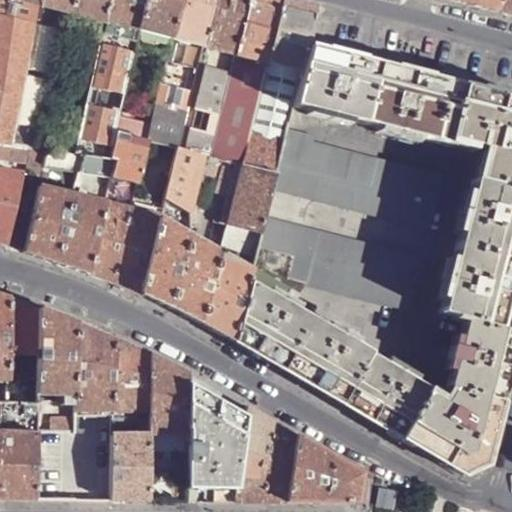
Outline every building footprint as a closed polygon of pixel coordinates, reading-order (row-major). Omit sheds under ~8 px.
[(0,0),(0,143),(12,145),(13,139),(41,5),(19,0),(0,0)] [(42,0),(41,5),(72,13),(75,0),(42,0)] [(75,0),(72,13),(106,22),(110,0),(75,0)] [(110,0),(106,22),(139,31),(146,0),(110,0)] [(146,0),(139,31),(172,39),(182,0),(146,0)] [(182,0),(172,39),(205,48),(216,0),(182,0)] [(216,0),(205,48),(237,56),(250,0),(216,0)] [(250,0),(237,56),(268,65),(284,0),(250,0)] [(290,0),(284,0),(268,65),(300,73),(306,47),(317,7),(303,3),(290,0)] [(493,11),(503,13),(506,0),(469,0),(469,5),(493,11)] [(511,15),(511,0),(506,0),(503,13),(511,15)] [(106,22),(100,47),(133,55),(139,31),(106,22)] [(205,48),(172,39),(150,125),(147,140),(149,141),(177,148),(178,149),(200,67),(205,48)] [(78,144),(76,154),(83,155),(112,159),(117,140),(118,133),(115,132),(119,117),(133,55),(100,47),(78,144)] [(341,119),(358,60),(306,47),(300,73),(291,106),(305,109),(325,114),(331,116),(341,119)] [(232,76),(211,157),(219,159),(238,164),(242,165),(268,65),(237,56),(232,76)] [(358,60),(341,119),(346,120),(360,124),(377,65),(358,60)] [(242,165),(274,173),(285,134),(291,106),(300,73),(268,65),(242,165)] [(461,88),(377,65),(360,124),(374,127),(394,133),(400,134),(415,138),(431,142),(440,109),(455,113),(461,88)] [(200,67),(178,149),(205,156),(211,157),(232,76),(200,67)] [(511,100),(461,88),(455,113),(440,109),(431,142),(449,147),(450,142),(474,149),(480,150),(484,151),(477,183),(511,191),(511,100)] [(422,260),(410,306),(432,312),(436,294),(438,288),(443,273),(449,274),(455,249),(449,247),(454,227),(456,221),(459,206),(466,207),(472,182),(480,150),(474,149),(472,153),(449,147),(431,142),(415,138),(414,144),(399,140),(392,138),(373,133),(374,127),(360,124),(346,120),(344,126),(329,122),(323,120),(304,115),(305,109),(291,106),(285,134),(443,177),(430,230),(271,187),(264,217),(422,260)] [(323,120),(325,114),(305,109),(304,115),(323,120)] [(331,116),(329,122),(344,126),(346,120),(341,119),(331,116)] [(119,117),(115,132),(118,133),(147,140),(150,125),(119,117)] [(392,138),(394,133),(374,127),(373,133),(392,138)] [(113,176),(139,182),(146,148),(149,141),(147,140),(118,133),(117,140),(112,159),(117,160),(113,176)] [(430,230),(443,177),(285,134),(274,173),(271,187),(430,230)] [(400,134),(399,140),(414,144),(415,138),(400,134)] [(13,139),(12,145),(42,149),(44,143),(13,139)] [(44,143),(42,149),(49,151),(76,154),(78,144),(45,139),(44,143)] [(450,142),(449,147),(472,153),(474,149),(450,142)] [(0,143),(0,159),(28,165),(26,176),(41,179),(45,168),(49,151),(42,149),(12,145),(0,143)] [(177,148),(164,201),(190,214),(191,214),(199,174),(203,161),(205,156),(178,149),(177,148)] [(477,183),(484,151),(480,150),(472,182),(477,183)] [(49,151),(45,168),(78,174),(79,171),(83,155),(76,154),(49,151)] [(83,155),(79,171),(113,176),(117,160),(112,159),(83,155)] [(214,178),(217,165),(203,161),(199,174),(214,178)] [(242,165),(238,164),(236,170),(223,166),(217,192),(230,196),(223,222),(228,223),(260,232),(264,217),(271,187),(274,173),(242,165)] [(0,247),(5,249),(12,217),(22,175),(0,171),(0,247)] [(511,263),(511,191),(477,183),(472,182),(466,207),(462,223),(460,229),(455,249),(511,263)] [(73,196),(40,189),(24,253),(23,252),(23,255),(44,261),(56,264),(73,196)] [(106,203),(73,196),(56,264),(77,272),(88,276),(106,203)] [(106,282),(114,286),(132,208),(106,201),(106,203),(88,276),(106,282)] [(164,201),(160,220),(190,237),(190,224),(190,216),(190,214),(164,201)] [(456,221),(462,223),(466,207),(459,206),(456,221)] [(132,208),(114,286),(133,294),(141,298),(160,220),(132,208)] [(12,217),(5,249),(18,251),(25,220),(12,217)] [(410,306),(422,260),(264,217),(260,232),(257,246),(293,256),(288,277),(304,284),(408,313),(410,306)] [(161,305),(171,309),(190,237),(160,220),(141,298),(161,305)] [(215,223),(208,247),(220,254),(222,247),(228,223),(223,222),(222,225),(215,223)] [(194,224),(190,224),(190,237),(205,246),(208,247),(215,223),(204,224),(194,224)] [(228,223),(222,247),(254,258),(257,246),(260,232),(228,223)] [(449,247),(455,249),(460,229),(454,227),(449,247)] [(187,318),(205,246),(190,237),(171,309),(187,318)] [(205,246),(187,318),(202,326),(220,254),(208,247),(205,246)] [(248,280),(291,305),(293,301),(304,284),(288,277),(293,256),(257,246),(254,258),(250,272),(248,280)] [(496,330),(511,269),(511,263),(455,249),(449,274),(445,290),(443,296),(439,314),(449,318),(461,321),(496,330)] [(220,254),(202,326),(215,333),(231,342),(232,342),(248,280),(250,271),(220,254)] [(438,288),(445,290),(449,274),(443,273),(438,288)] [(263,359),(294,307),(291,305),(248,280),(232,342),(243,348),(263,359)] [(438,288),(436,294),(443,296),(445,290),(438,288)] [(432,312),(439,314),(443,296),(436,294),(432,312)] [(0,380),(6,381),(9,300),(0,297),(0,380)] [(6,381),(6,402),(38,403),(38,395),(40,310),(21,304),(9,300),(6,381)] [(293,301),(291,305),(294,307),(298,310),(300,306),(293,301)] [(294,307),(263,359),(280,369),(310,317),(298,310),(294,307)] [(40,310),(38,395),(75,396),(76,323),(55,315),(40,310)] [(368,354),(369,352),(355,343),(345,337),(339,334),(325,326),(310,317),(280,369),(305,383),(316,390),(340,404),(368,354)] [(452,363),(507,377),(511,358),(511,334),(496,330),(461,321),(461,324),(457,340),(456,350),(449,348),(446,362),(452,363)] [(339,334),(341,330),(327,322),(325,326),(339,334)] [(91,330),(76,323),(75,396),(75,411),(100,412),(111,412),(112,339),(91,330)] [(347,334),(345,337),(355,343),(357,339),(347,334)] [(449,348),(456,350),(457,340),(451,338),(449,348)] [(112,339),(111,412),(149,413),(150,356),(128,346),(112,339)] [(369,421),(399,438),(425,394),(427,390),(412,380),(403,375),(397,371),(382,363),(368,354),(340,404),(362,417),(369,421)] [(171,366),(150,356),(149,413),(149,426),(149,436),(186,436),(187,386),(187,373),(171,366)] [(397,371),(399,367),(385,359),(382,363),(397,371)] [(452,363),(446,362),(443,373),(449,374),(452,363)] [(507,377),(452,363),(449,374),(447,384),(452,387),(501,399),(507,377)] [(405,371),(403,375),(412,380),(414,377),(405,371)] [(212,400),(187,386),(186,436),(185,489),(236,490),(245,418),(212,400)] [(484,466),(501,399),(452,387),(441,404),(425,394),(399,438),(431,457),(461,475),(464,474),(484,466)] [(256,504),(286,504),(296,436),(277,425),(247,407),(245,418),(236,490),(234,504),(256,504)] [(100,412),(100,437),(111,437),(111,425),(111,412),(100,412)] [(52,418),(52,430),(74,430),(74,419),(52,418)] [(0,501),(24,501),(36,501),(38,431),(0,431),(0,501)] [(296,436),(286,504),(318,505),(321,505),(356,505),(361,475),(328,455),(296,436)] [(134,502),(148,502),(149,438),(111,437),(111,502),(134,502)] [(174,492),(174,503),(185,503),(185,492),(174,492)]
